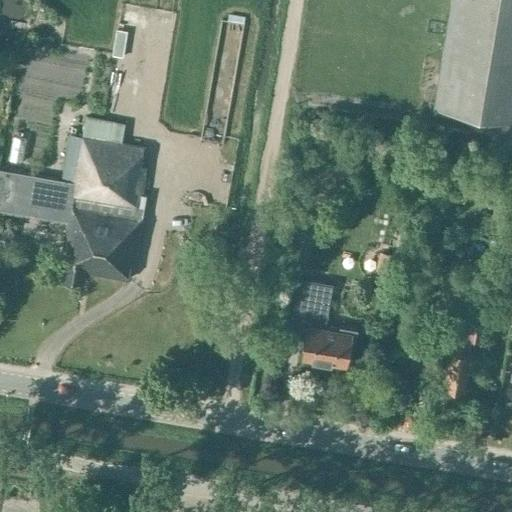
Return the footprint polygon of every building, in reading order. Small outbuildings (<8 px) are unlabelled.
[(511,0),(450,0),(433,107),(511,120),(511,0)] [(125,70),(129,45),(117,44),(113,68),(125,70)] [(33,175),(27,214),(69,221),(60,276),(84,281),(86,272),(127,280),(131,263),(135,264),(143,218),(147,195),(144,194),(146,166),(142,165),(145,151),(144,151),(144,146),(82,136),(70,134),(62,180),(33,175)] [(33,175),(0,169),(0,209),(27,214),(33,175)] [(425,212),(422,238),(437,239),(440,214),(425,212)] [(289,229),(286,247),(294,248),(297,231),(289,229)] [(379,251),(375,272),(391,275),(396,255),(379,251)] [(324,298),(325,291),(326,285),(299,280),(292,318),(309,321),(303,358),(345,365),(348,346),(354,347),(357,331),(339,328),(339,329),(339,332),(323,329),(329,298),(324,298)] [(470,354),(472,341),(481,342),(483,330),(470,327),(468,340),(458,338),(456,352),(451,351),(444,388),(464,392),(470,354)]
